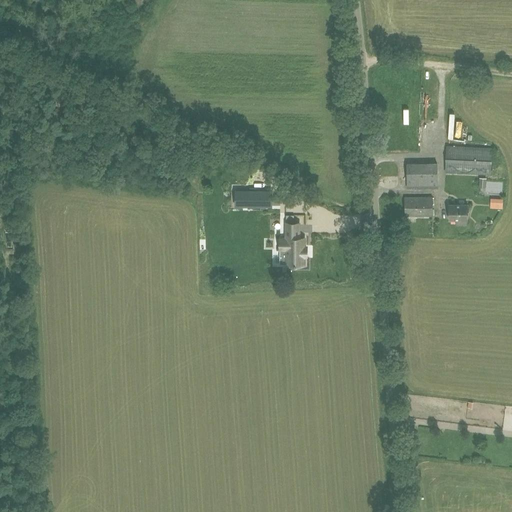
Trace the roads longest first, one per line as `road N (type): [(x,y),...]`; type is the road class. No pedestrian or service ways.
road 1 (unclassified): [(398,511),(354,0)]
road 2 (track): [(511,74),(362,57)]
